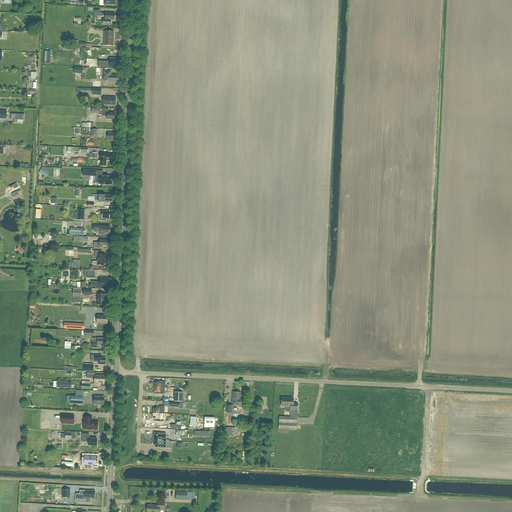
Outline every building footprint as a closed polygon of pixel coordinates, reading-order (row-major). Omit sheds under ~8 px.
[(115,20),(115,14),(102,13),(102,14),(102,16),(105,16),(105,20),(103,20),(103,24),(111,25),(111,20),(115,20)] [(113,46),(114,32),(104,31),(104,45),(113,46)] [(119,67),(119,60),(110,59),(110,62),(99,62),(99,67),(110,67),(119,67)] [(118,83),(119,76),(111,75),(111,71),(104,71),(104,81),(108,81),(108,82),(118,83)] [(115,105),(116,98),(104,97),(103,105),(115,105)] [(103,109),(92,109),(92,113),(99,113),(99,115),(103,115),(102,116),(107,117),(107,119),(115,120),(115,113),(108,113),(108,109),(103,109)] [(11,114),(10,120),(14,120),(14,123),(17,123),(17,120),(24,120),(24,115),(11,114)] [(113,161),(113,154),(105,154),(105,153),(101,153),(100,166),(106,166),(106,160),(113,161)] [(100,177),(96,177),(93,177),(93,184),(102,184),(112,185),(112,177),(103,176),(103,177),(100,176),(100,177)] [(96,212),(96,221),(99,221),(103,221),(103,218),(109,219),(110,212),(102,212),(99,212),(96,212)] [(110,235),(110,227),(93,226),(93,231),(100,231),(100,235),(105,236),(105,235),(110,235)] [(110,247),(111,241),(100,240),(100,243),(94,243),(93,248),(100,248),(100,247),(110,247)] [(22,253),(25,247),(19,245),(16,250),(22,253)] [(92,264),(93,265),(104,266),(104,262),(105,262),(105,255),(102,254),(102,251),(95,251),(95,254),(97,254),(97,261),(93,261),(92,262),(92,264)] [(109,288),(109,279),(100,279),(100,282),(91,282),(91,287),(95,287),(95,288),(100,288),(100,287),(109,288)] [(105,305),(105,295),(97,294),(97,305),(105,305)] [(92,315),(91,323),(97,323),(107,324),(108,316),(97,315),(92,315)] [(106,346),(106,339),(94,339),(93,339),(93,348),(100,348),(100,345),(106,346)] [(105,365),(106,358),(101,358),(101,356),(91,355),(91,360),(92,361),(95,361),(95,362),(99,362),(99,364),(105,365)] [(87,373),(86,378),(94,378),(94,383),(98,384),(105,385),(105,378),(105,376),(101,375),(95,375),(95,373),(87,373)] [(182,402),(183,393),(174,392),(174,401),(182,402)] [(241,393),(233,393),(233,402),(235,402),(235,407),(245,407),(245,399),(240,399),(241,393)] [(83,405),(83,397),(71,396),(71,404),(83,405)] [(104,403),(104,399),(104,397),(94,397),(94,405),(103,405),(103,403),(104,403)] [(296,431),(298,404),(293,404),(294,399),(282,398),(281,407),(291,407),(290,417),(279,417),(279,430),(296,431)] [(153,408),(153,413),(164,414),(169,414),(169,409),(167,409),(168,407),(169,407),(170,403),(164,402),(164,406),(161,406),(160,407),(155,407),(155,408),(153,408)] [(153,413),(152,418),(154,419),(154,422),(164,422),(164,414),(153,413)] [(74,424),(74,416),(62,415),(62,423),(74,424)] [(98,430),(98,422),(92,422),(92,418),(84,417),(83,429),(98,430)] [(204,417),(204,427),(214,428),(214,418),(204,417)] [(232,428),(223,428),(223,436),(231,436),(232,428)] [(97,446),(97,439),(89,439),(89,434),(82,434),(82,442),(89,442),(88,445),(97,446)] [(153,439),(153,444),(155,445),(155,447),(166,448),(166,440),(165,440),(163,440),(153,439)] [(84,456),(84,465),(85,465),(85,469),(91,469),(91,465),(96,465),(96,457),(84,456)] [(70,498),(70,490),(62,489),(62,498),(70,498)] [(76,494),(76,502),(91,503),(91,499),(91,497),(94,497),(95,491),(84,491),(80,491),(80,494),(76,494)] [(195,500),(195,492),(187,492),(176,491),(176,499),(195,500)] [(164,510),(164,502),(158,502),(158,506),(147,505),(147,511),(159,511),(159,510),(164,510)]
